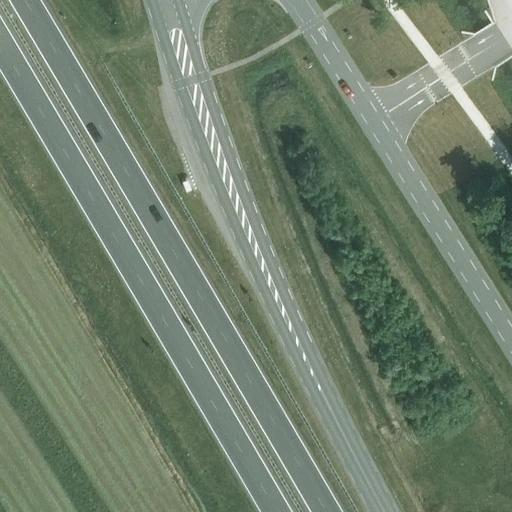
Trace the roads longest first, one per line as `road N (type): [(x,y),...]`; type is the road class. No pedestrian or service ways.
road 1 (trunk): [(325,511),(23,0)]
road 2 (trunk): [(0,45),(274,511)]
road 3 (secondary): [(151,0),(261,286),(313,393),(324,399)]
road 4 (secondary): [(324,399),(245,202),(177,0)]
road 5 (unclassified): [(373,121),(511,346)]
road 6 (unclassified): [(373,121),(511,30)]
road 7 (unclassified): [(295,0),(373,121)]
road 8 (secondary): [(324,399),(382,511)]
